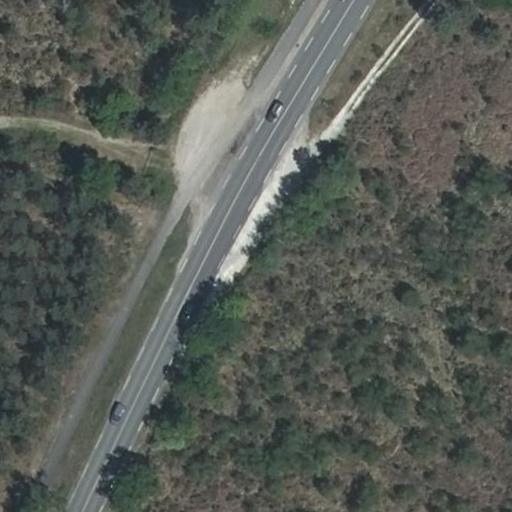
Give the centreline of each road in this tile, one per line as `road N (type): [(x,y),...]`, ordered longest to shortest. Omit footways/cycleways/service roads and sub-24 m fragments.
road 1 (secondary): [(357,0),(198,266),(84,511)]
road 2 (track): [(183,212),(99,153),(0,147)]
